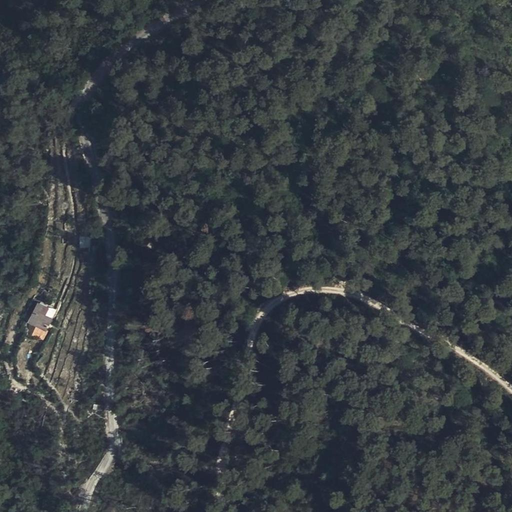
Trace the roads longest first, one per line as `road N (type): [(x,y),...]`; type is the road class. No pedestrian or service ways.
road 1 (unclassified): [(81,511),(115,437),(111,246),(86,101),(128,49),(211,0)]
road 2 (track): [(511,389),(472,356),(368,299),(320,291),(287,299),(260,316),(234,409),(221,511)]
